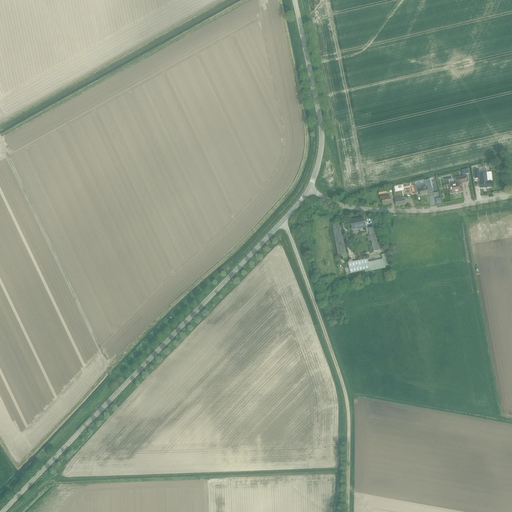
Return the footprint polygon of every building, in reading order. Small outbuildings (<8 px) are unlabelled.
[(480,181),(479,182),(480,188),(491,187),(491,181),(492,181),(491,172),(479,173),(479,170),(474,170),(475,178),(479,177),(480,181)] [(449,185),(451,194),(463,191),(461,183),(468,182),(467,176),(455,178),(456,184),(449,185)] [(424,184),(415,186),(416,190),(415,190),(416,191),(416,193),(420,192),(421,196),(428,194),(428,193),(433,192),(430,180),(425,181),(426,184),(424,184)] [(391,203),(390,198),(390,197),(386,198),(386,196),(380,197),(381,200),(382,199),(383,204),(391,203)] [(406,204),(404,198),(401,199),(401,197),(395,198),(396,206),(406,204)] [(350,220),(351,225),(352,229),(358,228),(358,229),(365,228),(363,217),(350,220)] [(347,257),(341,227),(340,222),(332,224),(338,258),(347,257)] [(368,241),(371,240),(374,251),(383,249),(378,226),(368,228),(370,236),(367,236),(368,241)] [(368,259),(348,263),(351,273),(365,270),(365,272),(370,271),(385,268),(385,266),(391,265),(389,258),(388,253),(381,254),(382,259),(369,262),(368,259)]
